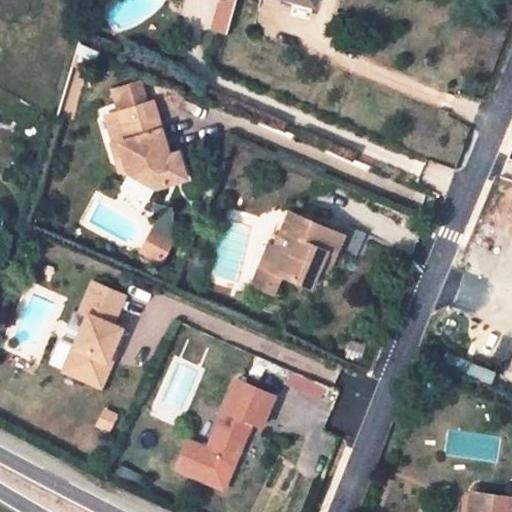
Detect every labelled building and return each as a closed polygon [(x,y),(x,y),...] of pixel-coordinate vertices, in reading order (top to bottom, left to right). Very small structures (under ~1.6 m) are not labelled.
[(229,34),(237,0),(218,0),(211,29),(229,34)] [(311,13),(313,5),(297,0),(293,0),(292,6),(311,13)] [(112,147),(116,162),(123,159),(126,170),(127,175),(155,189),(185,179),(178,155),(169,157),(167,149),(161,151),(159,144),(165,142),(153,104),(120,114),(127,142),(112,147)] [(120,114),(104,118),(112,147),(127,142),(120,114)] [(119,172),(126,170),(123,159),(116,162),(119,172)] [(290,214),(275,247),(283,251),(274,272),(277,274),(311,287),(319,269),(326,252),(336,255),(344,236),(290,214)] [(348,226),(344,236),(336,255),(351,261),(363,232),(348,226)] [(154,228),(141,253),(163,264),(176,239),(154,228)] [(269,245),(252,285),(269,291),(277,274),(274,272),(283,251),(275,247),(269,245)] [(326,252),(319,269),(329,273),(336,255),(326,252)] [(63,374),(93,387),(103,364),(106,365),(111,353),(121,331),(110,327),(123,298),(93,285),(80,316),(88,319),(63,374)] [(117,356),(111,353),(106,365),(103,364),(93,387),(101,390),(117,356)] [(207,451),(205,456),(234,468),(252,426),(261,430),(275,397),(237,382),(207,451)] [(189,444),(176,472),(224,493),(234,468),(205,456),(207,451),(189,444)] [(511,511),(511,499),(473,493),(470,511),(511,511)]
